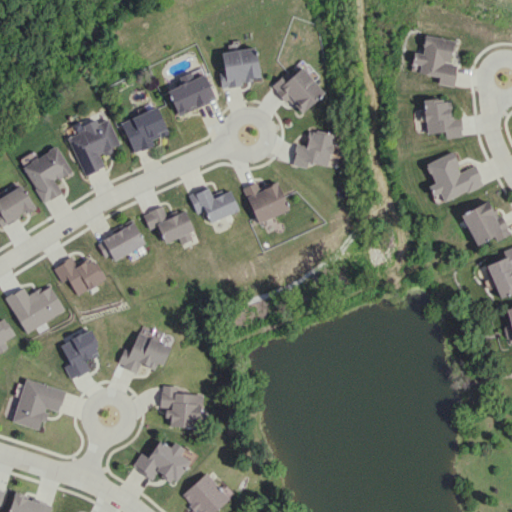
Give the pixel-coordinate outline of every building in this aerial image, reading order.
[(417,73),(437,76),(436,83),(452,86),(456,65),(448,63),(453,40),(423,35),(419,53),(412,52),(410,63),(418,64),(417,73)] [(259,80),(254,46),(220,52),(223,72),(218,72),(220,86),(259,80)] [(214,99),(200,67),(178,77),(181,83),(166,90),(177,115),(214,99)] [(271,85),(299,115),(323,91),(300,67),(290,76),(286,71),(271,85)] [(425,133),(443,132),(443,137),(460,136),(459,116),(448,116),(447,98),(423,99),(425,133)] [(119,122),(132,153),(153,144),(151,140),(167,133),(156,106),(119,122)] [(118,144),(107,118),(96,123),(95,119),(80,125),(82,130),(67,136),(83,175),(103,166),(99,156),(112,150),(111,147),(118,144)] [(307,162),(328,166),(333,133),(309,129),(306,145),(295,143),(291,164),(306,167),(307,162)] [(70,171),(56,146),(21,165),(42,203),(61,193),(54,180),(70,171)] [(482,185),(475,165),(460,170),(452,151),(424,162),(432,183),(427,185),(431,195),(439,192),(442,200),(482,185)] [(288,209),(276,180),(257,187),(255,181),(242,187),(257,222),(288,209)] [(0,227),(34,208),(21,184),(0,196),(0,227)] [(229,190),(211,197),(207,187),(187,195),(195,214),(205,210),(209,221),(238,210),(229,190)] [(460,213),(474,245),(494,236),(495,239),(507,234),(491,199),(460,213)] [(182,208),(165,215),(161,205),(141,213),(147,229),(157,225),(164,242),(178,237),(180,243),(194,237),(182,208)] [(144,243),(132,221),(97,241),(109,262),(144,243)] [(485,264),(498,298),(511,292),(511,245),(501,250),(504,257),(485,264)] [(53,267),(61,282),(67,279),(75,295),(104,279),(93,258),(76,267),(71,257),(53,267)] [(64,311),(49,283),(27,295),(23,287),(5,296),(23,332),(64,311)] [(0,350),(6,347),(2,341),(14,334),(4,318),(0,320),(0,350)] [(59,344),(68,363),(63,365),(69,378),(88,370),(84,361),(100,353),(88,329),(59,344)] [(122,348),(116,364),(135,371),(139,363),(158,370),(168,344),(136,332),(129,350),(122,348)] [(59,411),(64,388),(22,379),(12,422),(38,428),(40,420),(44,421),(47,408),(59,411)] [(174,393),(174,385),(160,385),(159,407),(164,407),(164,417),(169,418),(168,426),(194,427),(194,418),(199,418),(201,393),(174,393)] [(147,457),(140,452),(131,465),(152,478),(155,472),(172,484),(188,460),(179,454),(183,448),(173,441),(169,447),(158,439),(147,457)] [(181,494),(192,506),(187,511),(212,511),(228,497),(205,472),(181,494)] [(49,511),(51,503),(13,493),(8,511),(49,511)]
